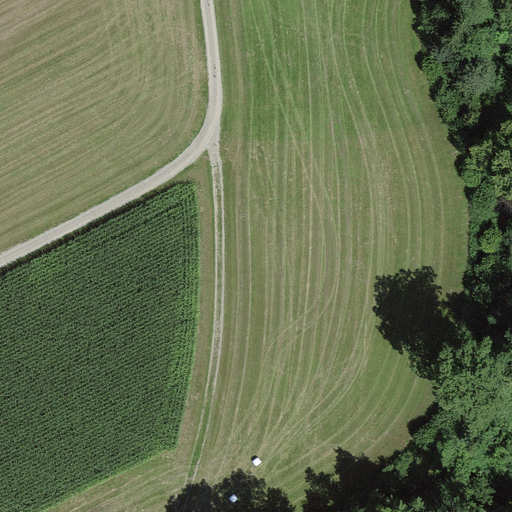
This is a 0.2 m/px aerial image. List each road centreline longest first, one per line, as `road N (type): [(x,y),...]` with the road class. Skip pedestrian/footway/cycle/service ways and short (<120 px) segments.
road 1 (track): [(215,128),(217,349),(176,511)]
road 2 (track): [(0,256),(172,173),(215,128)]
road 3 (track): [(215,128),(202,0)]
